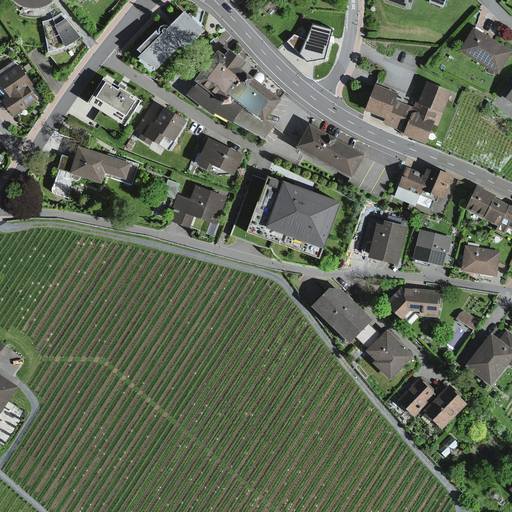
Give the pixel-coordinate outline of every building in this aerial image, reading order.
[(87,36),(66,12),(58,17),(48,21),(54,51),(60,49),(69,47),(76,44),(81,41),(87,36)] [(201,33),(187,16),(168,33),(163,27),(135,51),(155,73),(201,33)] [(332,29),(312,24),(306,40),(294,35),(287,42),(307,62),(324,59),(332,29)] [(511,51),(472,27),(456,54),(494,78),(511,51)] [(265,119),(280,99),(249,72),(255,64),(239,52),(235,58),(228,53),(196,96),(226,119),(263,139),(274,126),(265,119)] [(23,65),(0,81),(0,82),(11,98),(6,101),(18,117),(41,100),(34,90),(38,86),(23,65)] [(86,104),(122,128),(141,100),(105,77),(86,104)] [(424,77),(414,105),(405,125),(401,139),(428,149),(437,125),(444,128),(459,90),(424,77)] [(405,125),(414,105),(403,100),(406,94),(381,85),(370,111),(405,125)] [(511,88),(503,100),(511,106),(511,88)] [(157,131),(175,141),(187,120),(160,105),(140,140),(149,145),(157,131)] [(364,155),(308,124),(297,144),(294,147),(350,179),(364,155)] [(207,141),(195,163),(205,169),(209,162),(230,172),(238,157),(207,141)] [(129,177),(133,161),(78,146),(75,156),(65,154),(62,168),(97,177),(99,169),(129,177)] [(416,187),(423,173),(408,166),(394,196),(415,206),(423,190),(416,187)] [(450,178),(425,167),(423,173),(416,187),(423,190),(441,198),(450,178)] [(344,208),(258,178),(238,235),(324,264),(344,208)] [(192,219),(215,226),(227,192),(196,182),(191,198),(178,193),(170,217),(191,224),(192,219)] [(504,227),(511,210),(511,204),(494,196),(494,195),(475,186),(465,208),(504,227)] [(407,227),(376,219),(365,258),(396,267),(407,227)] [(452,237),(418,229),(410,260),(445,268),(452,237)] [(500,251),(463,247),(460,273),(497,276),(500,251)] [(399,288),(393,294),(386,312),(395,319),(407,312),(436,315),(438,292),(399,288)] [(326,290),(307,309),(345,346),(371,320),(342,292),(326,290)] [(464,308),(458,317),(473,327),(479,318),(464,308)] [(511,338),(495,326),(462,369),(489,389),(510,362),(511,363),(511,338)] [(410,358),(386,330),(363,351),(387,378),(410,358)] [(0,340),(0,419),(35,362),(0,340)] [(435,395),(420,378),(395,401),(410,418),(435,395)] [(470,405),(451,386),(423,413),(441,433),(470,405)]
